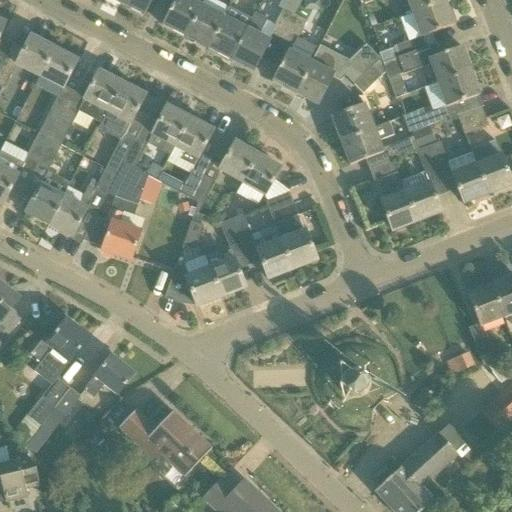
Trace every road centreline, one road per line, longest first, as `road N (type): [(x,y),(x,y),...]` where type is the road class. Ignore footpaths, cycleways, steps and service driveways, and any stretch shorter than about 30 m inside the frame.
road 1 (residential): [(369,284),(309,155),(290,133),(29,0)]
road 2 (residential): [(198,363),(104,299),(0,245)]
road 3 (residential): [(353,511),(198,363)]
road 4 (residential): [(198,363),(219,343),(369,284)]
road 5 (residential): [(369,284),(511,230)]
